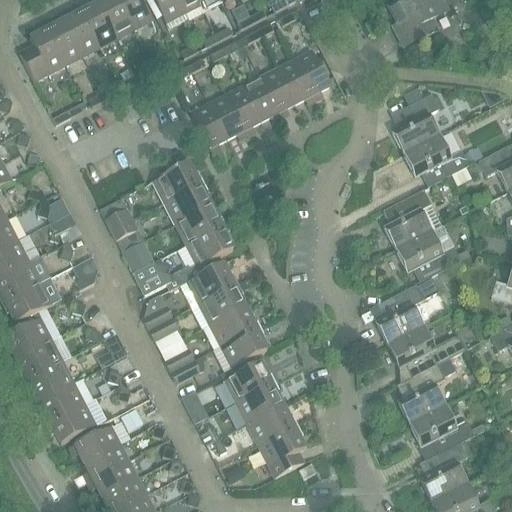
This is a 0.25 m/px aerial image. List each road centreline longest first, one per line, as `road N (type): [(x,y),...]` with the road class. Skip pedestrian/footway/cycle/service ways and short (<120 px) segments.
road 1 (residential): [(237,511),(209,483),(131,338),(106,253),(0,55)]
road 2 (residential): [(376,511),(348,429),(323,245),(357,130),(362,69)]
road 3 (residential): [(511,92),(362,69)]
